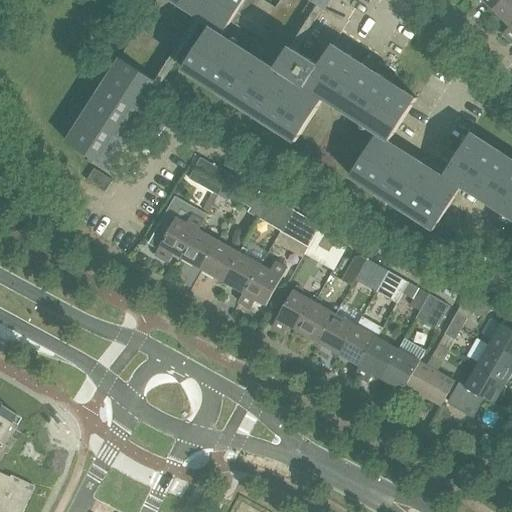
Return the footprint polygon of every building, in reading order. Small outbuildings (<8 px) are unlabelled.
[(281,0),(276,8),(263,0),(173,0),(198,16),(196,18),(168,0),(158,0),(124,53),(113,71),(116,73),(101,96),(97,94),(85,113),(89,115),(82,126),(78,124),(67,142),(103,165),(108,168),(162,85),(163,85),(205,20),(213,25),(208,33),(184,69),(196,77),(199,74),(222,89),(220,92),(239,104),(241,101),(252,108),(250,111),(268,123),(270,120),(281,127),(279,130),(297,142),(301,135),(320,105),(325,97),(379,132),(351,176),(363,185),(365,181),(389,196),(387,200),(405,212),(408,208),(418,215),(416,219),(434,230),(438,223),(457,194),(462,186),(490,204),(496,208),(511,218),(511,168),(467,140),(445,173),(392,138),(394,135),(413,105),(418,98),(405,91),(403,94),(379,78),(381,75),(363,63),(359,70),(331,52),(335,47),(336,47),(337,46),(334,44),(347,24),(325,10),(326,8),(325,7),(329,0),(281,0)] [(483,0),(494,11),(504,0),(483,0)] [(503,34),(504,35),(511,26),(511,0),(504,0),(494,11),(510,27),(503,34)] [(230,174),(201,158),(189,179),(218,195),(230,174)] [(87,181),(106,193),(113,180),(95,168),(87,181)] [(241,180),(230,174),(218,195),(229,202),(232,197),(241,202),(247,191),(238,186),(241,180)] [(257,197),(247,191),(241,202),(251,208),(249,212),(260,219),(260,218),(272,197),(261,191),(257,197)] [(289,215),(292,210),(272,197),(260,218),(281,230),(283,226),(289,215)] [(172,253),(182,259),(202,224),(204,220),(175,204),(163,225),(170,229),(155,255),(167,262),(172,253)] [(290,237),(308,248),(318,232),(309,227),(313,221),(302,215),(299,221),(289,215),(283,226),(293,232),(290,237)] [(206,227),(202,224),(182,259),(203,270),(219,242),(205,234),(206,233),(203,231),(206,227)] [(325,236),(318,232),(308,248),(316,252),(319,247),(329,252),(335,242),(325,236)] [(222,237),(219,242),(203,270),(223,282),(240,253),(223,244),(226,239),(222,237)] [(242,249),(240,253),(223,282),(244,293),(238,302),(240,303),(261,265),(244,256),(247,251),(242,249)] [(358,276),(364,265),(354,259),(348,270),(358,276)] [(271,271),(261,265),(240,303),(251,310),(256,301),(266,306),(287,269),(276,262),(271,271)] [(374,271),(364,265),(358,276),(368,281),(374,271)] [(393,288),(403,294),(409,283),(399,277),(393,288)] [(419,289),(409,283),(403,294),(413,299),(419,289)] [(289,326),(298,332),(315,303),(298,293),(301,289),(297,286),(294,291),(293,291),(272,328),(284,335),(289,326)] [(429,295),(419,289),(413,299),(409,306),(419,312),(429,295)] [(429,295),(419,312),(416,319),(426,324),(440,301),(429,295)] [(491,309),(467,296),(461,306),(485,319),(491,309)] [(317,298),(315,303),(298,332),(319,344),(336,315),(319,305),(322,300),(317,298)] [(450,306),(440,301),(426,324),(436,330),(450,306)] [(319,344),(340,356),(356,326),(340,317),(343,312),(338,310),(336,315),(319,344)] [(451,324),(461,330),(467,319),(457,313),(451,324)] [(356,376),(380,333),(384,327),(363,315),(356,326),(340,356),(360,367),(355,376),(356,376)] [(489,346),(511,358),(511,329),(502,323),(492,341),(487,339),(484,343),(489,346)] [(461,330),(451,324),(445,335),(455,340),(461,330)] [(385,336),(380,333),(356,376),(367,383),(372,374),(382,380),(398,350),(382,341),(385,336)] [(403,392),(406,387),(420,362),(427,350),(405,338),(398,350),(382,380),(403,392)] [(449,351),(439,345),(433,356),(443,362),(449,351)] [(506,383),(511,372),(511,358),(489,346),(480,362),(475,359),(472,364),(477,367),(506,383)] [(455,382),(420,362),(406,387),(440,407),(455,382)] [(493,405),(506,383),(477,367),(468,383),(463,380),(461,385),(465,388),(493,405)] [(5,454),(19,433),(14,429),(21,419),(0,406),(2,404),(0,402),(0,511),(22,511),(34,487),(10,475),(8,480),(3,478),(4,475),(0,473),(0,458),(3,453),(5,454)]
